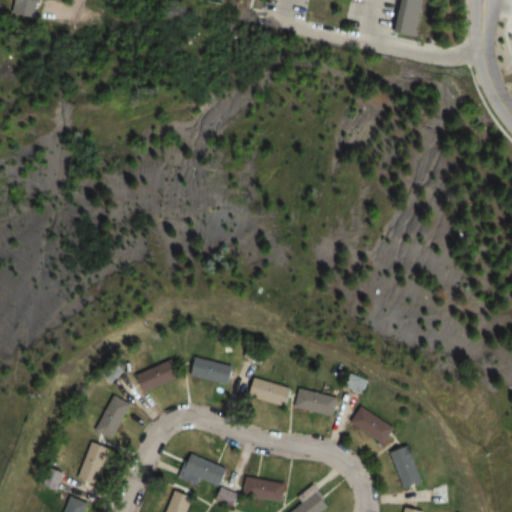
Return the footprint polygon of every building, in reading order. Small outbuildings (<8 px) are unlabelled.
[(14,0),(13,8),(37,13),(39,0),(14,0)] [(404,0),(398,31),(422,36),(428,0),(404,0)] [(244,357),(262,367),(270,353),(252,343),(244,357)] [(231,386),(235,366),(197,356),(192,376),(231,386)] [(182,376),(175,359),(139,375),(147,392),(182,376)] [(371,381),(352,373),(346,387),(365,395),(371,381)] [(288,407),(294,388),(256,378),(251,396),(288,407)] [(340,397),(300,388),(296,407),(336,416),(340,397)] [(113,439),(132,404),(115,394),(95,429),(113,439)] [(387,444),(398,427),(364,406),(354,423),(387,444)] [(78,477),(97,484),(111,448),(92,441),(78,477)] [(425,481),(411,445),(392,452),(406,489),(425,481)] [(220,487),(228,470),(193,453),(185,469),(220,487)] [(58,489),(63,471),(49,467),(44,485),(58,489)] [(242,495),(283,501),(286,482),(245,476),(242,495)] [(434,504),(451,502),(448,483),(432,485),(434,504)] [(322,511),(331,506),(315,484),(300,495),(305,501),(290,511),(322,511)] [(239,495),(220,486),(214,499),(233,509),(239,495)] [(164,511),(186,511),(193,496),(173,489),(164,511)] [(62,511),(84,511),(88,503),(69,496),(62,511)]
